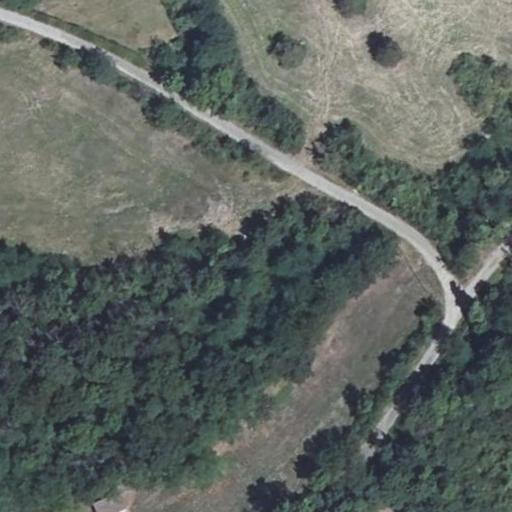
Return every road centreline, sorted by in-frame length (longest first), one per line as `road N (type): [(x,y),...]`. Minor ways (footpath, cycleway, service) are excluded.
road 1 (track): [(511,244),(462,300),(399,224),(115,61),(0,16)]
road 2 (residential): [(328,511),(462,300)]
